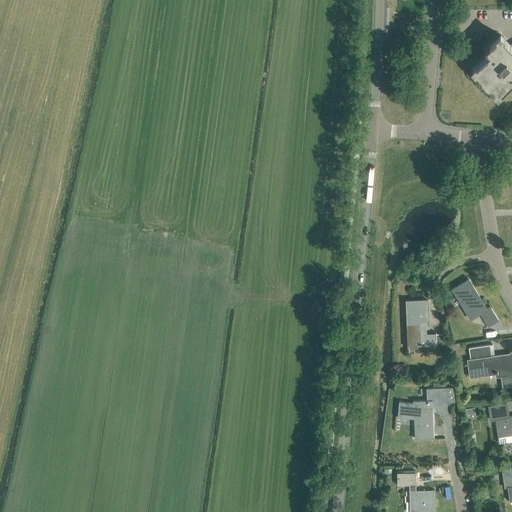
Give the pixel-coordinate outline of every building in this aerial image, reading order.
[(511,46),(500,35),(485,50),(489,54),(473,70),(498,96),(511,82),(511,46)] [(468,279),(452,289),(457,297),(462,305),(471,319),(480,314),(488,327),(498,320),(490,307),(487,309),(468,279)] [(427,334),(426,321),(429,321),(429,299),(406,300),(407,348),(421,348),(421,347),(436,346),(436,345),(445,345),(444,334),(436,334),(427,334)] [(511,353),(495,356),(493,344),(469,347),(470,359),(467,359),(470,378),(495,374),(496,377),(501,377),(502,387),(511,385),(511,353)] [(455,402),(453,388),(427,389),(427,401),(414,401),(414,403),(399,402),(398,413),(414,414),(415,439),(433,439),(432,408),(449,405),(449,403),(455,402)] [(511,416),(509,417),(506,403),(488,406),(491,420),(496,419),(498,437),(511,435),(511,416)] [(511,467),(502,468),(505,487),(507,487),(509,501),(511,500),(511,467)] [(416,491),(415,473),(397,473),(397,485),(410,485),(410,511),(434,511),(434,490),(416,491)]
